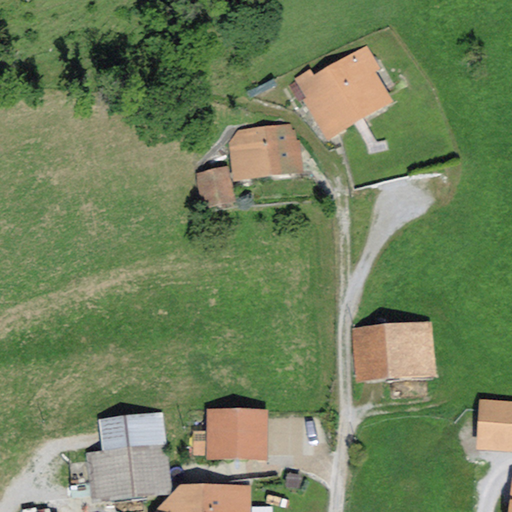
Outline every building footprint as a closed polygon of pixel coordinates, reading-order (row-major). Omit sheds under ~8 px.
[(329,148),(397,113),(377,76),(382,73),(371,52),(316,80),(312,73),(297,81),(308,102),(306,103),(329,148)] [(235,190),(307,183),(303,147),(298,142),(297,130),(293,131),(293,126),(240,131),(231,145),(235,190)] [(238,211),(229,170),(197,177),(206,218),(238,211)] [(356,193),(374,190),(371,171),(352,175),(356,193)] [(438,374),(435,320),(354,325),(357,379),(438,374)] [(511,449),(511,399),(480,397),(477,447),(511,449)] [(194,455),(206,456),(206,457),(269,458),(270,407),(207,406),(207,439),(194,439),(194,455)] [(171,492),(163,410),(98,417),(102,450),(87,452),(91,500),(171,492)] [(302,487),(303,473),(289,471),(288,486),(302,487)] [(197,511),(198,482),(181,482),(155,510),(155,511),(197,511)] [(251,511),(252,483),(198,482),(197,511),(251,511)]
